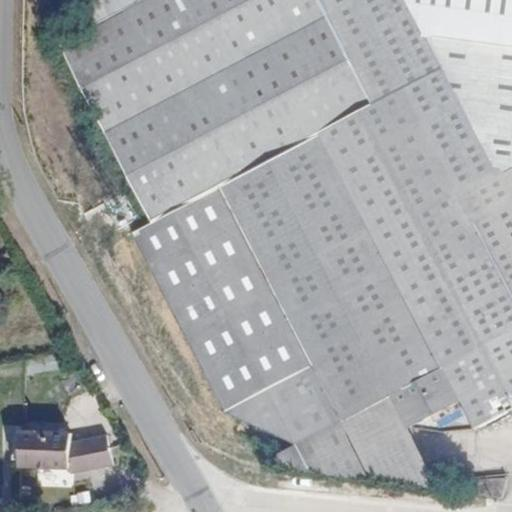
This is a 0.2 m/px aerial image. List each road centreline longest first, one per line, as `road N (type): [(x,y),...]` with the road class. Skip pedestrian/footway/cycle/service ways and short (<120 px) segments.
road 1 (tertiary): [(0,74),(3,114),(25,180),(205,506)]
road 2 (residential): [(205,506),(237,498),(375,511)]
